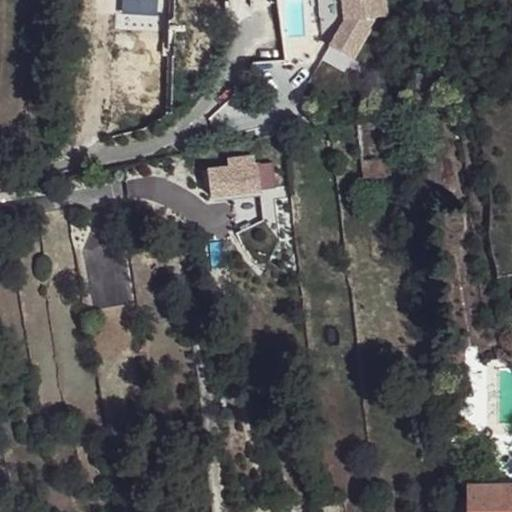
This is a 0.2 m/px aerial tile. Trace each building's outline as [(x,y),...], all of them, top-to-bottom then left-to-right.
[(116,0),(115,16),(160,20),(162,0),(116,0)] [(389,0),(346,0),(349,24),(335,51),(357,62),(381,21),(392,20),(389,0)] [(403,108),(382,113),(383,118),(385,131),(387,131),(404,127),(403,108)] [(391,156),(366,161),(369,175),(395,170),(393,155),(391,156)] [(270,161),(256,163),(258,174),(273,173),(270,161)] [(208,170),(212,195),(260,188),(258,174),(256,163),(208,170)] [(464,511),(511,511),(511,482),(463,484),(464,511)] [(464,511),(463,484),(449,484),(452,511),(464,511)] [(321,498),(313,502),(315,511),(325,511),(334,511),(345,511),(342,495),(321,498)]
